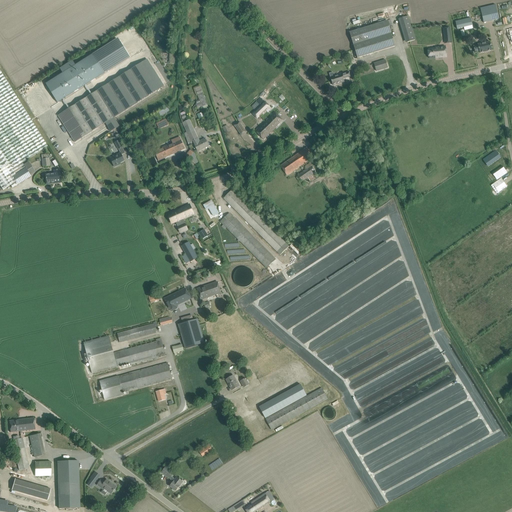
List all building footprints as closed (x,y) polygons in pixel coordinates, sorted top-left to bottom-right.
[(499,19),(496,5),(481,8),(484,23),(499,19)] [(400,19),(407,42),(415,40),(408,16),(400,19)] [(472,26),(470,18),(456,22),(457,29),(472,26)] [(350,32),(358,58),(395,46),(387,21),(350,32)] [(451,40),(450,28),(443,28),(445,41),(445,43),(445,44),(451,43),(451,40)] [(459,42),(461,55),(472,53),(471,41),(466,42),(466,39),(463,40),(463,42),(459,42)] [(492,50),(490,42),(478,44),(478,45),(474,46),(475,52),(479,51),(480,53),(492,50)] [(438,57),(438,58),(447,57),(446,47),(435,48),(428,49),(429,58),(438,57)] [(46,84),(58,103),(104,73),(93,54),(46,84)] [(58,116),(75,143),(106,123),(111,132),(120,126),(114,118),(164,86),(147,60),(58,116)] [(374,64),(376,72),(388,68),(386,60),(374,64)] [(0,185),(3,190),(10,185),(12,189),(31,176),(30,175),(35,172),(29,162),(24,165),(22,163),(48,147),(0,70),(0,185)] [(340,83),(344,82),(343,79),(351,76),(349,72),(335,76),(335,73),(332,72),(329,73),(333,85),(338,84),(340,83)] [(196,101),(197,104),(200,103),(202,107),(203,107),(207,105),(200,87),(195,89),(199,100),(196,101)] [(255,111),(260,116),(268,109),(270,107),(265,101),(256,110),(255,111)] [(265,122),(255,131),(260,136),(264,140),(275,129),(283,121),(274,112),(266,120),(265,122)] [(192,145),(191,142),(193,141),(195,144),(194,144),(196,147),(198,151),(209,146),(207,141),(205,139),(200,141),(198,138),(192,127),(189,120),(182,123),(186,132),(185,133),(185,130),(183,130),(189,146),(192,145)] [(169,125),(167,121),(157,125),(159,129),(169,125)] [(234,126),(241,136),(247,132),(240,122),(234,126)] [(180,137),(172,140),(173,143),(155,151),(157,156),(159,160),(185,149),(183,144),(180,137)] [(142,143),(145,148),(151,144),(148,139),(142,143)] [(115,142),(118,150),(123,147),(120,140),(115,142)] [(307,147),(281,166),(287,175),(308,161),(309,162),(311,160),(311,159),(314,157),(307,147)] [(501,158),(496,151),(483,159),(488,166),(501,158)] [(124,161),(122,155),(121,154),(111,159),(110,159),(114,167),(119,165),(121,164),(120,163),(124,161)] [(310,163),(305,167),(306,169),(298,175),(299,176),(296,178),(299,181),(301,180),(302,181),(307,178),(310,182),(317,177),(314,173),(316,172),(310,163)] [(328,171),(327,170),(329,168),(327,165),(325,166),(324,165),(319,169),(323,175),(328,171)] [(492,173),(497,180),(507,173),(502,166),(492,173)] [(59,174),(58,170),(54,170),(54,174),(45,175),(46,184),(60,183),(59,174)] [(492,184),(498,192),(507,186),(501,178),(492,184)] [(289,246),(236,193),(232,190),(224,198),(280,255),(289,246)] [(218,198),(204,202),(206,211),(212,209),(211,206),(220,204),(218,198)] [(180,210),(183,219),(194,214),(192,211),(191,209),(191,208),(190,205),(180,210)] [(188,229),(183,219),(180,210),(179,210),(179,211),(177,212),(177,211),(169,215),(173,223),(179,220),(181,226),(178,227),(180,233),(188,229)] [(237,241),(238,242),(239,242),(267,269),(276,260),(229,213),(220,222),(223,225),(221,227),(224,230),(226,228),(238,240),(237,241)] [(208,235),(204,229),(199,233),(202,239),(208,235)] [(198,258),(189,242),(182,246),(190,262),(198,258)] [(293,253),(296,257),(300,253),(292,245),(290,246),(295,251),(293,253)] [(254,279),(247,266),(232,274),(240,287),(254,279)] [(197,289),(201,300),(221,293),(217,282),(197,289)] [(191,298),(185,289),(164,299),(169,307),(172,311),(177,308),(176,307),(178,306),(178,305),(191,298)] [(151,303),(159,300),(157,294),(148,297),(151,303)] [(179,318),(187,342),(206,336),(199,313),(179,318)] [(171,316),(159,319),(161,325),(172,322),(171,316)] [(159,332),(156,322),(117,332),(119,342),(159,332)] [(89,363),(92,374),(118,367),(109,336),(84,343),(87,354),(83,355),(86,364),(89,363)] [(162,341),(115,353),(119,367),(131,363),(132,365),(166,356),(162,341)] [(187,343),(172,347),(174,353),(189,349),(187,343)] [(99,390),(100,393),(103,392),(105,400),(123,395),(123,392),(172,379),(168,363),(118,376),(100,381),(102,389),(99,390)] [(232,390),(239,386),(234,376),(226,380),(232,390)] [(246,379),(241,381),(244,387),(249,385),(246,379)] [(301,384),(259,407),(265,418),(307,395),(301,384)] [(322,388),(266,419),(272,430),(328,399),(322,388)] [(166,400),(164,395),(166,394),(165,389),(156,392),(158,402),(166,400)] [(335,415),(331,406),(323,410),(327,419),(335,415)] [(9,421),(10,432),(35,430),(34,418),(9,421)] [(34,457),(45,455),(40,434),(29,436),(34,457)] [(12,440),(14,450),(24,448),(25,448),(22,438),(19,438),(14,440),(12,440)] [(212,450),(208,444),(199,451),(203,457),(212,450)] [(35,476),(51,476),(51,461),(35,461),(35,476)] [(80,508),(78,461),(58,462),(59,509),(80,508)] [(175,473),(166,466),(161,472),(170,479),(175,473)] [(170,486),(176,491),(182,483),(179,480),(176,478),(173,482),(170,486)] [(15,479),(12,490),(47,501),(51,489),(15,479)] [(108,491),(111,494),(113,491),(116,487),(107,480),(105,482),(104,483),(101,480),(98,484),(97,485),(103,490),(101,492),(105,495),(108,491)] [(270,492),(269,491),(255,500),(251,503),(252,504),(245,509),(247,511),(254,511),(275,499),(270,492)]
